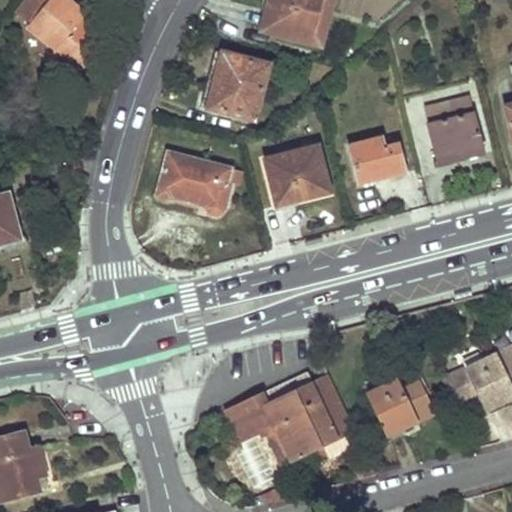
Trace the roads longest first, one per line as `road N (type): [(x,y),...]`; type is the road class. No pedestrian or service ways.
road 1 (primary): [(511,220),(266,284),(120,312)]
road 2 (primary): [(129,355),(511,255)]
road 3 (tertiary): [(120,312),(106,236),(109,181),(176,4)]
road 4 (residential): [(330,511),(511,461)]
road 5 (residential): [(168,511),(129,355)]
road 6 (primary): [(0,374),(129,355)]
road 7 (primary): [(120,312),(0,345)]
